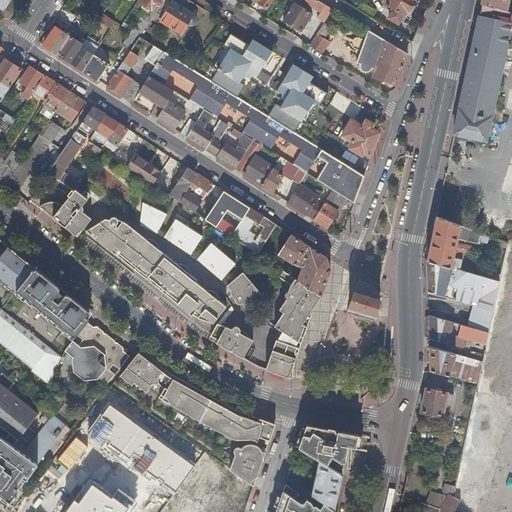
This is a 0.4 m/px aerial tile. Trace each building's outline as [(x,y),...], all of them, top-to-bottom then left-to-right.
[(0,0),(0,7),(3,9),(9,0),(0,0)] [(164,0),(138,0),(138,1),(156,13),(156,12),(164,0)] [(172,3),(167,0),(164,0),(156,12),(163,17),(161,21),(181,34),(188,25),(190,26),(192,26),(194,25),(196,23),(196,22),(196,19),(196,18),(194,15),(173,2),(172,3)] [(332,9),(318,0),(300,0),(321,12),(318,18),(324,22),(332,9)] [(386,0),(384,3),(394,9),(389,17),(398,23),(403,15),(406,16),(415,0),(386,0)] [(483,0),(483,4),(511,13),(511,8),(507,7),(508,0),(483,0)] [(362,1),(357,9),(372,18),(377,10),(362,1)] [(294,2),(283,19),(302,31),(312,14),(294,2)] [(511,23),(511,13),(483,4),(461,106),(454,134),(486,141),(511,23)] [(115,21),(103,14),(99,20),(111,28),(115,21)] [(136,34),(140,37),(146,28),(141,25),(136,34)] [(49,37),(44,46),(58,55),(70,37),(56,27),(53,32),(51,30),(47,36),(49,37)] [(386,40),(367,29),(356,62),(361,63),(360,65),(361,67),(361,68),(362,69),(365,71),(367,71),(369,70),(371,69),(372,67),(376,69),(386,40)] [(126,56),(140,37),(136,34),(132,32),(119,51),(126,56)] [(261,71),(273,51),(252,38),(248,45),(230,33),(223,46),(225,47),(213,67),(218,70),(211,81),(233,94),(238,98),(246,85),(240,82),(251,65),(261,71)] [(317,34),(310,45),(323,53),(330,41),(317,34)] [(70,37),(58,55),(71,63),(81,47),(84,42),(80,39),(78,41),(70,37)] [(132,102),(149,76),(164,52),(140,37),(126,56),(106,86),(132,102)] [(374,76),(397,85),(408,53),(386,40),(376,69),(374,76)] [(71,63),(83,71),(93,55),(81,47),(71,63)] [(164,52),(149,76),(160,83),(162,80),(164,81),(171,70),(198,86),(191,97),(218,114),(226,103),(251,119),(244,130),(272,147),(279,136),(303,150),(296,162),(308,169),(313,161),(323,168),(316,179),(333,189),(348,199),(354,202),(364,175),(321,149),(296,133),(274,120),(269,117),(245,101),(164,52)] [(0,95),(3,98),(26,64),(8,53),(0,64),(0,95)] [(83,71),(98,80),(108,65),(100,59),(93,55),(83,71)] [(315,77),(294,64),(282,84),(292,90),(282,107),(276,104),(269,117),(274,120),(296,133),(302,121),(308,125),(319,105),(322,106),(329,94),(311,83),(315,77)] [(21,95),(28,100),(33,93),(34,92),(44,76),(30,67),(19,83),(27,87),(21,95)] [(34,92),(33,93),(45,100),(56,84),(44,76),(34,92)] [(160,83),(149,76),(132,102),(137,105),(138,103),(136,102),(142,93),(164,107),(172,95),(174,91),(162,84),(160,83)] [(43,103),(56,111),(69,92),(56,84),(45,100),(43,103)] [(71,121),(84,102),(69,92),(56,111),(71,121)] [(164,107),(157,118),(173,129),(185,112),(172,105),(176,98),(172,95),(164,107)] [(218,114),(191,97),(189,101),(198,106),(204,110),(212,115),(216,117),(218,114)] [(38,112),(50,120),(56,111),(43,103),(38,112)] [(180,133),(187,137),(194,126),(197,120),(204,110),(198,106),(180,133)] [(105,115),(93,107),(83,121),(96,130),(105,115)] [(187,137),(211,153),(219,139),(212,135),(203,130),(212,115),(204,110),(197,120),(194,126),(187,137)] [(0,129),(6,133),(15,120),(4,113),(1,117),(0,116),(0,129)] [(118,124),(105,115),(96,130),(109,138),(118,124)] [(7,184),(17,193),(51,142),(61,128),(50,120),(46,126),(40,135),(30,150),(7,184)] [(212,135),(219,139),(228,125),(221,120),(212,135)] [(371,156),(379,133),(372,128),(372,126),(372,125),(372,123),(370,122),(369,121),(366,121),(365,122),(362,126),(354,121),(350,128),(347,127),(342,136),(353,142),(351,145),(371,156)] [(40,135),(46,126),(41,122),(35,132),(40,135)] [(81,124),(48,173),(49,173),(58,180),(85,139),(82,136),(85,132),(83,130),(85,127),(81,124)] [(118,124),(109,138),(105,145),(113,150),(124,134),(131,139),(135,134),(118,124)] [(245,135),(242,133),(235,129),(231,134),(241,140),(236,149),(219,139),(211,153),(235,168),(253,140),(245,135)] [(270,150),(272,147),(244,130),(242,133),(245,135),(253,140),(262,145),(270,150)] [(235,168),(262,185),(273,167),(265,162),(267,160),(263,158),(262,160),(255,156),(262,145),(253,140),(235,168)] [(0,168),(0,177),(7,184),(30,150),(25,146),(18,155),(12,151),(0,168)] [(136,153),(135,155),(161,173),(162,171),(136,153)] [(135,155),(127,167),(153,184),(161,173),(135,155)] [(262,185),(272,192),(283,175),(279,173),(287,161),(280,157),(273,167),(262,185)] [(306,173),(308,169),(296,162),(294,165),(300,169),(306,173)] [(175,183),(168,194),(179,202),(197,174),(188,168),(177,185),(175,183)] [(299,184),(306,173),(300,169),(292,180),(299,184)] [(328,196),(333,189),(316,179),(306,173),(299,184),(320,196),(318,200),(324,204),(325,202),(328,196)] [(197,174),(179,202),(194,211),(212,184),(197,174)] [(69,187),(73,190),(75,191),(75,189),(80,183),(74,179),(69,187)] [(446,209),(451,211),(454,200),(460,201),(465,186),(454,182),(446,209)] [(288,202),(314,219),(324,204),(318,200),(320,196),(299,184),(288,202)] [(43,205),(39,207),(77,237),(91,219),(82,213),(83,211),(83,209),(82,207),(81,207),(91,196),(86,191),(82,195),(75,189),(75,191),(73,190),(68,196),(69,197),(62,206),(55,204),(50,203),(47,203),(43,205)] [(344,206),(348,199),(333,189),(328,196),(344,206)] [(223,191),(205,219),(232,236),(235,231),(250,208),(240,202),(223,191)] [(325,202),(338,210),(340,212),(344,206),(328,196),(325,202)] [(142,202),(138,225),(157,233),(166,214),(142,202)] [(314,219),(327,228),(338,210),(325,202),(324,204),(314,219)] [(235,231),(232,236),(258,253),(276,225),(269,220),(260,234),(262,236),(260,239),(262,240),(259,245),(252,240),(255,236),(249,232),(246,236),(240,233),(244,227),(245,228),(251,219),(261,225),(262,223),(260,222),(264,217),(250,208),(235,231)] [(105,219),(86,232),(191,315),(213,323),(226,307),(216,298),(218,295),(214,292),(212,292),(209,291),(206,291),(195,282),(197,280),(186,272),(188,269),(185,267),(183,265),(179,264),(176,264),(154,247),(156,244),(154,242),(151,241),(145,239),(126,224),(117,220),(118,219),(117,218),(114,217),(112,217),(111,218),(110,220),(105,219)] [(426,261),(461,270),(463,260),(454,258),(456,250),(470,253),(471,247),(458,243),(459,239),(461,226),(436,217),(426,261)] [(174,222),(164,237),(191,255),(200,239),(174,222)] [(276,225),(258,253),(273,264),(279,254),(291,234),(276,225)] [(478,244),(481,233),(476,231),(461,226),(459,239),(478,244)] [(298,280),(321,296),(331,269),(327,257),(291,234),(279,254),(293,264),(303,267),(298,280)] [(89,313),(0,239),(0,279),(73,340),(87,322),(88,321),(89,313)] [(208,246),(197,260),(221,281),(233,266),(208,246)] [(475,306),(494,311),(500,281),(461,270),(426,261),(427,293),(444,297),(451,273),(455,274),(450,290),(457,292),(455,300),(475,306)] [(316,305),(321,297),(321,296),(298,280),(281,269),(276,275),(291,285),(289,291),(287,291),(286,292),(284,293),(284,295),(284,296),(285,297),(285,298),(278,309),(282,312),(273,325),(302,343),(316,305)] [(243,272),(227,287),(237,298),(237,299),(236,301),(236,302),(238,304),(239,305),(240,305),(243,304),(247,310),(263,296),(243,272)] [(444,297),(455,300),(457,292),(450,290),(455,274),(451,273),(444,297)] [(349,307),(377,315),(380,299),(354,290),(349,307)] [(475,328),(489,332),(494,311),(475,306),(470,327),(475,328)] [(347,312),(375,321),(377,315),(349,307),(347,312)] [(61,357),(1,309),(0,310),(0,343),(32,369),(32,371),(49,385),(61,357)] [(467,339),(486,344),(489,332),(475,328),(470,327),(428,315),(429,339),(448,344),(452,331),(454,332),(455,331),(459,332),(458,336),(467,339)] [(92,327),(87,322),(73,340),(65,351),(72,357),(72,359),(73,372),(84,381),(97,379),(99,377),(107,384),(129,356),(123,350),(123,347),(96,326),(92,327)] [(208,339),(243,357),(252,340),(248,338),(244,334),(243,333),(240,332),(238,330),(237,329),(236,329),(234,329),(233,330),(232,331),(218,325),(208,339)] [(464,348),(467,339),(458,336),(459,332),(455,331),(454,332),(452,331),(448,344),(464,348)] [(286,375),(292,377),(295,361),(300,348),(275,339),(265,368),(286,375)] [(429,346),(430,370),(450,376),(456,354),(429,346)] [(270,439),(275,423),(237,410),(170,372),(162,366),(161,368),(150,360),(137,353),(120,375),(132,385),(134,382),(147,391),(156,380),(158,382),(162,385),(164,388),(159,397),(235,440),(235,439),(253,439),(256,439),(258,440),(260,436),(270,439)] [(450,376),(470,381),(474,359),(456,354),(450,376)] [(470,381),(478,384),(483,361),(474,359),(470,381)] [(0,425),(11,435),(18,441),(21,437),(38,413),(34,410),(11,391),(16,384),(4,375),(0,378),(0,425)] [(427,388),(421,412),(443,416),(443,413),(446,414),(448,404),(452,405),(454,395),(447,393),(448,392),(427,388)] [(196,466),(111,403),(92,429),(177,491),(196,466)] [(320,460),(343,475),(343,469),(330,460),(332,457),(345,464),(346,458),(351,448),(351,447),(357,447),(360,435),(352,433),(351,434),(307,425),(299,447),(320,460)] [(0,499),(8,505),(16,493),(15,486),(19,482),(23,484),(38,465),(0,436),(0,499)] [(254,485),(266,451),(263,450),(260,447),(257,445),(253,444),(251,443),(248,444),(246,445),(243,447),(242,448),(239,447),(236,448),(235,449),(235,451),(235,452),(235,454),(230,469),(236,473),(239,475),(254,485)] [(321,500),(335,510),(343,475),(320,460),(313,495),(321,500)] [(131,511),(133,510),(90,478),(64,511),(131,511)] [(334,511),(335,511),(335,510),(321,500),(318,504),(315,506),(313,502),(308,498),(305,502),(302,502),(295,498),(299,492),(286,484),(279,504),(276,511),(334,511)] [(441,509),(439,511),(454,511),(455,510),(461,500),(454,496),(450,494),(441,509)] [(439,511),(441,509),(423,502),(419,511),(439,511)]
